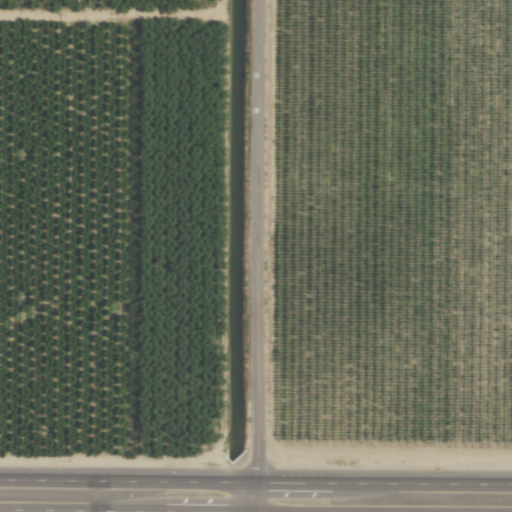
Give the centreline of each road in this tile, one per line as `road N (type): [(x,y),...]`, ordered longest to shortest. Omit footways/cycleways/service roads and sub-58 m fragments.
road 1 (residential): [(255,0),(246,511)]
road 2 (primary): [(511,484),(251,483)]
road 3 (primary): [(251,483),(0,480)]
road 4 (primary): [(0,510),(162,511)]
